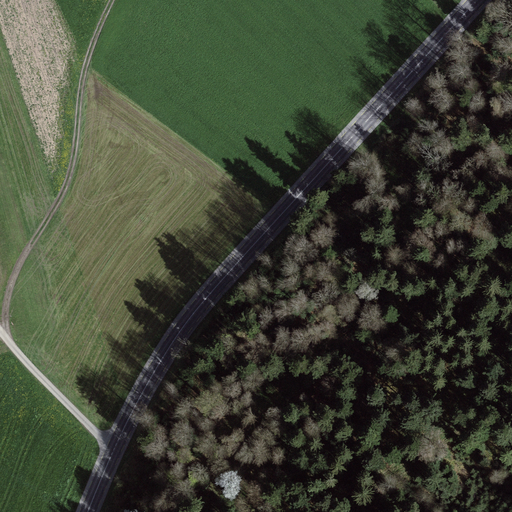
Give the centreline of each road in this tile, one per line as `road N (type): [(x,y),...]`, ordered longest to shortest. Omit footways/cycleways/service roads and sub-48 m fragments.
road 1 (secondary): [(476,0),(183,326),(124,425),(88,511)]
road 2 (track): [(351,136),(367,178),(393,190),(435,233),(450,269),(490,316),(491,390),(475,404),(455,406),(427,441)]
road 3 (track): [(115,0),(83,79),(63,195),(8,297),(5,340)]
road 4 (track): [(113,451),(0,332)]
